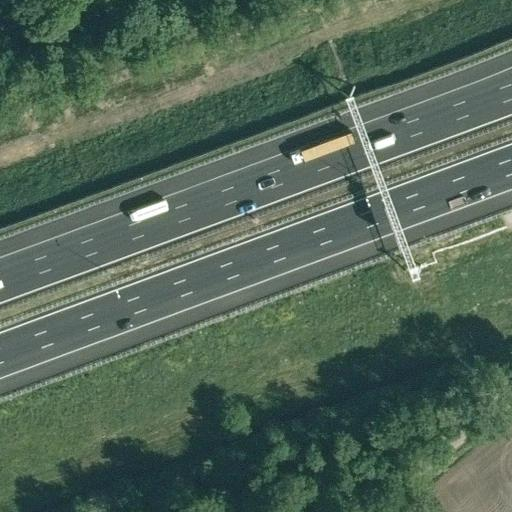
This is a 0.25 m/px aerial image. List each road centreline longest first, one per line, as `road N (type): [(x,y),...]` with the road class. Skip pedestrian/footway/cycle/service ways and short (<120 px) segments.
road 1 (motorway): [(511,91),(0,280)]
road 2 (motorway): [(0,356),(511,167)]
road 3 (unclassified): [(360,511),(511,398)]
